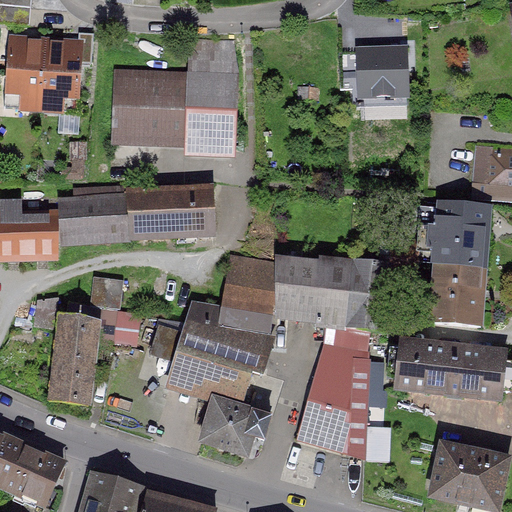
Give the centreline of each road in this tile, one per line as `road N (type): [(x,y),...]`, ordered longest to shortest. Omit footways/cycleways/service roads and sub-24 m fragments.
road 1 (residential): [(76,0),(104,15),(175,21),(254,19),(333,0)]
road 2 (secondary): [(310,511),(85,440)]
